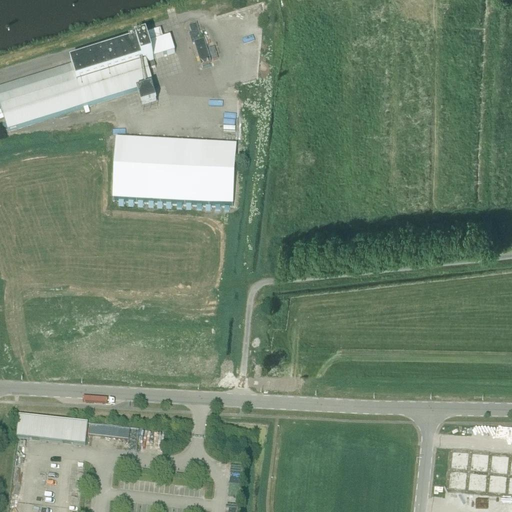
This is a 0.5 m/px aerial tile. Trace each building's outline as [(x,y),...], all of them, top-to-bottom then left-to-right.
[(214,17),(236,9),(235,3),(212,11),(214,17)] [(204,40),(202,41),(197,24),(189,26),(191,33),(189,34),(192,45),(195,44),(201,66),(211,63),(204,40)] [(164,41),(161,31),(131,40),(134,48),(0,89),(0,102),(9,131),(84,108),(156,87),(150,69),(156,67),(154,60),(175,54),(171,39),(164,41)] [(129,96),(133,111),(155,105),(150,89),(129,96)] [(233,208),(236,148),(117,141),(114,201),(233,208)] [(68,422),(20,417),(17,439),(86,447),(89,424),(68,422)] [(130,431),(90,426),(89,437),(129,441),(130,431)]
